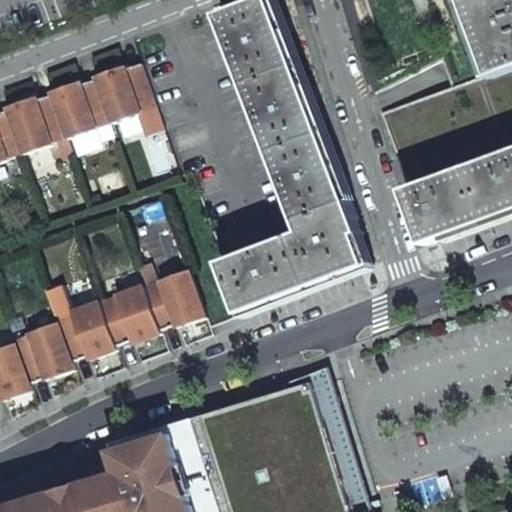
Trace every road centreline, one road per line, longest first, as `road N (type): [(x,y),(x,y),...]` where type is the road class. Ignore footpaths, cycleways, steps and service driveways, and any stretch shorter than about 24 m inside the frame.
road 1 (secondary): [(415,299),(105,409),(0,465)]
road 2 (residential): [(415,299),(321,0)]
road 3 (residential): [(180,0),(0,70)]
